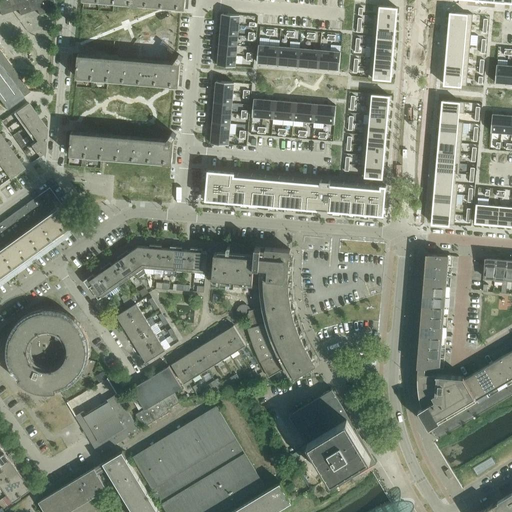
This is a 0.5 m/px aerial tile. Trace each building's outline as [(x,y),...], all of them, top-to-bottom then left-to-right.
[(0,0),(0,10),(2,15),(19,9),(21,15),(38,9),(40,15),(57,9),(54,0),(0,0)] [(374,16),(397,18),(398,8),(377,6),(376,16),(374,16)] [(450,12),(450,23),(467,24),(468,14),(450,12)] [(223,13),(222,24),(239,25),(240,15),(223,13)] [(374,16),(373,26),(396,28),(397,18),(374,16)] [(450,23),(449,33),(466,34),(467,24),(450,23)] [(222,24),(221,34),(239,36),(239,25),(222,24)] [(373,26),(372,36),(395,38),(396,28),(373,26)] [(449,33),(448,43),(466,45),(466,34),(449,33)] [(221,34),(220,44),(238,46),(239,36),(221,34)] [(372,36),(371,47),(394,49),(395,38),(372,36)] [(448,43),(447,53),(465,55),(466,45),(448,43)] [(220,44),(219,54),(237,56),(238,46),(220,44)] [(259,45),(257,62),(268,63),(270,46),(259,45)] [(270,46),(268,63),(278,64),(280,46),(270,46)] [(280,46),(278,64),(288,65),(290,47),(280,46)] [(290,47),(288,65),(298,66),(300,48),(290,47)] [(371,47),(370,57),(393,59),(394,49),(371,47)] [(300,48),(298,66),(309,67),(310,49),(300,48)] [(0,99),(7,108),(9,107),(13,104),(23,97),(30,92),(30,91),(25,85),(21,78),(19,77),(17,73),(16,72),(15,70),(0,49),(0,99)] [(310,49),(309,67),(319,68),(320,50),(310,49)] [(320,50),(319,68),(329,69),(331,51),(320,50)] [(331,51),(329,69),(340,70),(341,52),(331,51)] [(447,53),(446,63),(464,65),(465,55),(447,53)] [(78,54),(76,77),(108,79),(109,80),(109,79),(150,83),(157,83),(165,84),(179,85),(180,75),(181,62),(180,62),(180,61),(180,62),(183,57),(179,55),(178,56),(176,58),(176,59),(174,62),(167,61),(124,58),(114,57),(97,55),(95,54),(93,55),(80,54),(78,54)] [(219,54),(218,65),(236,67),(237,56),(219,54)] [(370,57),(370,67),(392,69),(393,59),(370,57)] [(446,63),(445,74),(463,75),(464,65),(446,63)] [(497,64),(496,82),(506,83),(508,65),(497,64)] [(370,67),(369,78),(391,80),(392,69),(370,67)] [(445,74),(444,84),(462,85),(463,75),(445,74)] [(217,81),(216,92),(233,93),(234,82),(217,81)] [(216,92),(215,102),(233,103),(233,93),(216,92)] [(367,94),(366,104),(389,106),(390,96),(367,94)] [(254,98),(253,116),(263,117),(265,99),(254,98)] [(265,99),(263,117),(273,118),(275,100),(265,99)] [(275,100),(273,118),(284,119),(285,101),(275,100)] [(443,100),(442,111),(464,113),(465,102),(443,100)] [(285,101),(284,119),(294,120),(295,102),(285,101)] [(26,103),(13,112),(13,113),(18,120),(34,109),(31,105),(28,102),(26,103)] [(215,102),(214,112),(232,113),(233,103),(215,102)] [(295,102),(294,120),(304,121),(305,103),(295,102)] [(305,103),(304,121),(314,122),(316,104),(305,103)] [(316,104),(314,122),(324,123),(326,105),(316,104)] [(366,104),(366,105),(369,105),(368,115),(388,116),(389,106),(366,104)] [(326,105),(324,123),(335,123),(336,106),(326,105)] [(34,109),(18,120),(24,127),(39,117),(37,113),(34,109)] [(442,111),(441,121),(464,123),(464,122),(459,122),(460,113),(464,113),(442,111)] [(214,112),(213,122),(231,124),(232,113),(214,112)] [(493,114),(491,132),(502,133),(503,115),(493,114)] [(365,124),(365,125),(387,127),(388,116),(368,115),(370,115),(369,124),(365,124)] [(511,115),(503,115),(502,133),(511,134),(511,131),(511,115)] [(39,117),(24,127),(29,135),(44,124),(41,120),(39,117)] [(441,121),(440,131),(463,133),(464,123),(441,121)] [(213,122),(212,132),(230,134),(231,124),(213,122)] [(44,124),(29,135),(34,141),(34,142),(47,133),(47,128),(44,124)] [(365,125),(364,135),(386,137),(387,127),(365,125)] [(70,154),(86,156),(103,157),(106,157),(110,157),(154,161),(157,161),(158,161),(172,163),(173,152),(174,140),(174,139),(177,135),(173,132),(172,133),(170,136),(167,139),(161,139),(141,137),(118,135),(104,134),(90,133),(89,131),(87,133),(73,131),(72,131),(72,134),(70,153),(70,154)] [(440,131),(439,141),(462,143),(463,133),(440,131)] [(212,132),(211,143),(229,144),(230,134),(212,132)] [(34,142),(31,144),(39,157),(40,157),(43,154),(44,156),(44,155),(45,155),(45,153),(47,133),(34,142)] [(364,135),(363,145),(385,147),(386,137),(364,135)] [(0,147),(0,159),(12,151),(9,146),(12,144),(9,141),(6,142),(0,147)] [(439,141),(438,151),(461,153),(462,143),(439,141)] [(363,145),(362,155),(385,157),(385,147),(363,145)] [(15,149),(12,151),(0,159),(0,164),(4,169),(18,159),(15,154),(18,153),(15,149)] [(438,151),(437,162),(460,164),(461,153),(438,151)] [(362,155),(361,165),(384,167),(385,157),(362,155)] [(18,159),(4,169),(10,178),(25,168),(21,163),(23,161),(21,157),(18,159)] [(437,162),(437,172),(459,174),(460,164),(437,162)] [(361,165),(361,166),(363,166),(362,176),(383,178),(384,167),(361,165)] [(208,184),(206,199),(232,201),(236,201),(250,203),(264,204),(278,205),(291,206),(305,207),(318,209),(329,209),(342,211),(356,212),(369,213),(384,214),(386,186),(381,185),(381,188),(372,187),(358,186),(344,185),(331,184),(331,181),(321,180),(321,183),(307,182),(294,181),(280,179),(266,178),(252,177),(238,176),(234,175),(235,172),(209,170),(208,184)] [(437,172),(436,182),(458,184),(458,183),(456,183),(457,174),(459,174),(437,172)] [(436,182),(435,192),(457,194),(458,184),(436,182)] [(0,276),(11,268),(12,268),(24,259),(25,258),(37,250),(38,249),(50,240),(60,233),(62,231),(63,231),(75,222),(49,187),(37,196),(38,197),(32,201),(31,200),(24,205),(25,206),(19,211),(18,209),(11,215),(12,216),(6,220),(6,219),(0,222),(0,276)] [(435,192),(434,202),(456,204),(457,194),(435,192)] [(434,202),(433,212),(456,214),(456,204),(434,202)] [(477,204),(475,223),(487,224),(489,205),(477,204)] [(489,205),(487,224),(498,225),(500,206),(489,205)] [(500,206),(498,225),(510,226),(511,207),(500,206)] [(433,212),(432,223),(455,225),(456,214),(433,212)] [(144,268),(154,269),(156,245),(150,244),(150,247),(139,246),(138,246),(144,268)] [(154,269),(164,269),(166,248),(162,248),(162,245),(156,245),(154,269)] [(122,254),(136,273),(144,268),(138,246),(129,253),(128,250),(122,254)] [(164,269),(174,270),(177,246),(171,246),(171,249),(166,248),(164,269)] [(174,270),(185,271),(186,250),(182,250),(183,247),(177,246),(174,270)] [(253,285),(253,284),(255,267),(264,268),(264,276),(265,292),(266,299),(267,307),(250,310),(250,309),(249,308),(248,307),(248,306),(247,306),(245,305),(244,305),(243,305),(242,306),(241,306),(241,307),(240,307),(239,308),(239,309),(239,310),(238,311),(238,312),(239,313),(239,314),(240,315),(241,316),(242,316),(243,317),(244,317),(245,317),(247,323),(248,326),(249,330),(250,333),(251,338),(253,343),(254,347),(256,351),(258,357),(261,363),(266,372),(269,377),(289,365),(294,374),(291,375),(293,378),(293,379),(294,379),(295,379),(295,378),(296,378),(296,377),(304,371),(305,372),(304,373),(305,373),(313,372),(313,371),(311,371),(310,368),(312,367),(317,363),(310,351),(304,341),(301,333),(300,331),(298,326),(295,317),(294,315),(292,304),(292,302),(290,290),(289,277),(289,275),(290,263),(291,249),(256,246),(255,253),(255,256),(215,252),(212,281),(253,285)] [(191,250),(186,250),(185,271),(195,272),(197,248),(191,247),(191,250)] [(197,248),(195,272),(206,273),(208,252),(203,251),(203,248),(197,248)] [(427,264),(447,266),(448,255),(428,253),(427,264)] [(136,273),(122,254),(118,257),(119,259),(116,262),(128,279),(136,273)] [(484,277),(495,278),(497,259),(486,258),(484,277)] [(497,259),(495,278),(503,279),(502,286),(507,286),(508,279),(505,279),(507,260),(497,259)] [(106,265),(119,285),(128,279),(116,262),(113,264),(111,262),(106,265)] [(426,274),(446,276),(447,266),(427,264),(426,274)] [(103,271),(99,274),(111,291),(119,285),(106,265),(101,269),(103,271)] [(111,291),(99,274),(96,276),(94,273),(84,280),(89,288),(90,287),(98,300),(111,291)] [(425,284),(446,286),(446,276),(426,274),(425,284)] [(425,284),(424,294),(445,296),(446,286),(425,284)] [(139,292),(142,297),(149,293),(145,288),(139,292)] [(424,304),(444,306),(445,296),(424,294),(424,304)] [(129,298),(132,303),(138,300),(134,295),(129,298)] [(132,303),(129,298),(123,302),(126,307),(132,303)] [(117,315),(122,324),(142,311),(137,303),(117,315)] [(114,307),(117,313),(123,309),(120,304),(114,307)] [(424,304),(423,315),(443,316),(444,306),(424,304)] [(44,392),(48,393),(51,392),(56,392),(57,392),(57,391),(58,390),(62,389),(65,388),(68,386),(71,385),(75,382),(78,379),(80,376),(83,372),(85,369),(86,367),(87,364),(88,361),(89,358),(89,355),(90,352),(90,349),(90,346),(89,343),(89,340),(88,337),(86,333),(85,331),(83,328),(82,325),(80,322),(78,320),(75,318),(73,317),(71,315),(67,313),(64,311),(61,310),(57,309),(52,308),(48,308),(43,308),(40,309),(36,310),(32,311),(29,313),(26,314),(23,317),(20,319),(18,321),(16,323),(14,326),(12,330),(10,333),(8,337),(7,341),(7,344),(7,348),(7,352),(7,356),(8,359),(9,363),(10,366),(12,370),(14,373),(16,377),(19,380),(18,381),(21,383),(24,385),(28,387),(31,389),(33,390),(35,391),(38,391),(40,392),(44,392)] [(122,324),(127,331),(147,319),(142,311),(122,324)] [(423,315),(422,325),(442,327),(443,316),(423,315)] [(147,319),(127,331),(132,339),(151,327),(147,319)] [(159,322),(154,324),(165,348),(170,346),(159,322)] [(226,330),(238,350),(246,345),(234,325),(226,330)] [(421,335),(441,337),(442,327),(422,325),(421,335)] [(151,327),(132,339),(137,346),(156,334),(151,327)] [(218,335),(231,355),(238,350),(226,330),(218,335)] [(156,334),(137,346),(141,354),(161,342),(156,334)] [(211,340),(223,359),(231,355),(218,335),(211,340)] [(441,337),(421,335),(420,345),(441,347),(441,337)] [(211,340),(203,345),(215,364),(223,359),(211,340)] [(161,342),(141,354),(146,362),(166,350),(161,342)] [(203,345),(195,349),(208,369),(215,364),(203,345)] [(419,355),(440,357),(441,347),(420,345),(419,355)] [(195,349),(188,354),(200,374),(208,369),(195,349)] [(200,374),(188,354),(180,359),(192,378),(200,374)] [(440,357),(419,355),(419,367),(418,373),(418,376),(418,379),(418,382),(418,386),(419,390),(419,393),(420,398),(421,401),(421,403),(422,406),(422,407),(419,409),(429,427),(440,421),(438,418),(446,412),(447,413),(475,397),(465,378),(464,376),(425,373),(425,367),(439,368),(440,357)] [(498,359),(494,361),(505,379),(505,380),(506,381),(511,377),(511,368),(504,355),(503,356),(498,359)] [(192,378),(180,359),(172,364),(184,383),(192,378)] [(489,364),(484,367),(495,385),(496,386),(496,387),(497,387),(506,382),(506,381),(505,380),(505,379),(494,361),(493,362),(489,364)] [(136,414),(144,427),(170,411),(168,408),(180,401),(174,391),(181,387),(181,388),(182,387),(169,366),(168,366),(133,387),(132,388),(145,409),(136,414)] [(479,370),(475,373),(485,391),(486,392),(486,393),(487,393),(496,387),(496,386),(495,385),(484,367),(479,370)] [(465,378),(475,397),(475,398),(476,399),(477,399),(486,393),(486,392),(485,391),(475,373),(474,373),(469,376),(465,378)] [(289,415),(334,488),(374,464),(377,462),(377,461),(376,461),(333,390),(333,389),(332,389),(330,390),(289,415)] [(86,436),(87,435),(99,454),(100,455),(140,430),(140,429),(118,393),(106,400),(107,401),(86,414),(84,411),(76,416),(85,430),(83,432),(86,436)] [(155,492),(150,495),(127,457),(127,456),(123,450),(104,462),(108,468),(134,511),(271,511),(285,504),(285,505),(292,501),(280,481),(273,485),(273,486),(230,511),(160,511),(154,502),(160,499),(167,511),(217,511),(232,503),(233,505),(241,500),(240,498),(264,484),(216,406),(134,456),(155,492)] [(0,455),(0,466),(11,458),(10,459),(5,452),(0,455)] [(0,466),(0,477),(16,467),(11,460),(12,459),(11,458),(0,466)] [(0,477),(0,484),(2,487),(22,473),(21,474),(16,467),(0,477)] [(67,511),(108,488),(95,467),(39,501),(46,511),(67,511)] [(2,487),(7,495),(26,481),(21,474),(22,473),(2,487)] [(26,481),(7,495),(13,502),(20,497),(33,488),(32,488),(31,489),(26,481)] [(402,492),(367,511),(410,511),(417,508),(402,492)] [(511,511),(511,494),(494,506),(493,505),(494,504),(493,504),(479,511),(511,511)]
